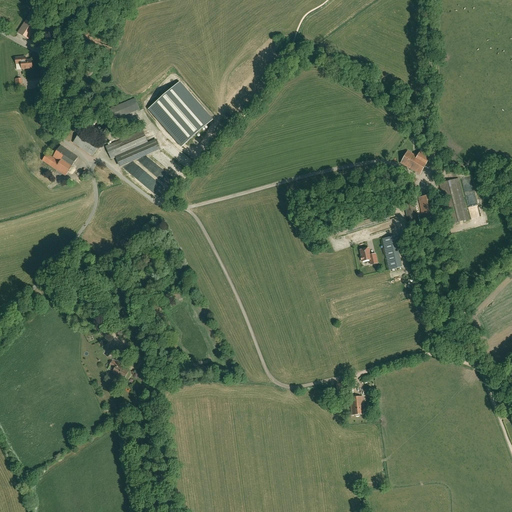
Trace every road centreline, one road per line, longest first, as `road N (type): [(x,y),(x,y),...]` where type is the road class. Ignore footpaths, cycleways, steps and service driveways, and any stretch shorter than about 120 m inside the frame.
road 1 (unclassified): [(0,322),(75,239),(96,202),(89,164),(39,111),(44,58),(0,32)]
road 2 (track): [(429,0),(434,127),(445,154)]
